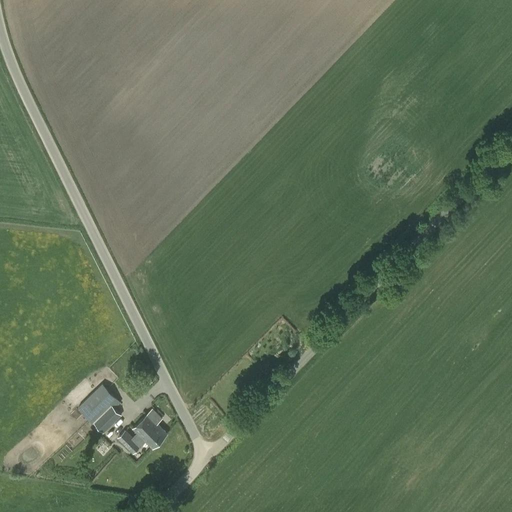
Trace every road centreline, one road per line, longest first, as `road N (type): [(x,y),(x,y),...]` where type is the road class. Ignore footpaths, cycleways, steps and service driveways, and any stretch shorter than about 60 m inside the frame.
road 1 (unclassified): [(205,456),(0,30)]
road 2 (unclassified): [(205,456),(511,148)]
